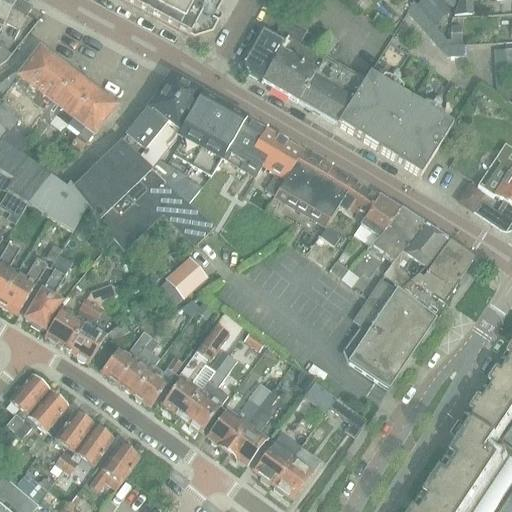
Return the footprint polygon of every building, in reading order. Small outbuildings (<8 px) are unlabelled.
[(17,33),(30,10),(15,2),(16,0),(14,0),(0,0),(0,66),(4,63),(11,55),(0,46),(0,28),(2,25),(17,33)] [(120,0),(120,1),(192,40),(211,34),(217,23),(211,19),(221,0),(120,0)] [(436,0),(422,0),(416,6),(442,36),(446,32),(447,28),(440,19),(447,12),(436,0)] [(458,0),(452,18),(471,17),(469,0),(458,0)] [(410,24),(421,13),(413,4),(404,17),(410,24)] [(415,30),(427,20),(421,13),(410,24),(415,30)] [(421,36),(432,26),(427,20),(415,30),(421,36)] [(426,42),(438,33),(432,26),(421,36),(426,42)] [(444,43),(442,48),(451,47),(461,47),(460,28),(449,29),(449,42),(444,43)] [(323,62),(325,59),(336,43),(318,31),(305,49),(323,62)] [(244,75),(261,84),(283,45),(260,33),(241,66),(244,75)] [(431,48),(443,38),(438,33),(426,42),(431,48)] [(452,60),(451,47),(442,48),(444,43),(444,40),(443,38),(431,48),(443,61),(452,60)] [(261,84),(297,105),(312,81),(322,64),(312,57),(304,51),(286,39),(283,45),(261,84)] [(451,47),(452,60),(462,59),(461,47),(451,47)] [(493,60),(505,60),(505,51),(493,52),(493,60)] [(0,86),(0,176),(11,182),(4,194),(18,202),(26,207),(31,210),(50,182),(60,190),(20,158),(29,146),(30,143),(25,137),(27,134),(36,121),(38,122),(71,78),(38,53),(18,80),(14,77),(0,86)] [(297,105),(336,127),(364,82),(325,59),(322,64),(312,81),(297,105)] [(494,69),(506,69),(505,60),(493,60),(494,69)] [(494,79),(506,79),(506,69),(494,69),(494,79)] [(378,153),(410,101),(369,75),(364,82),(336,127),(378,153)] [(36,121),(27,134),(34,139),(37,141),(54,119),(66,128),(72,121),(93,94),(71,78),(38,122),(36,121)] [(170,78),(147,111),(166,127),(137,162),(188,207),(201,187),(179,167),(183,161),(170,150),(176,142),(177,136),(182,127),(195,105),(196,106),(201,96),(170,78)] [(495,89),(507,89),(506,79),(494,79),(495,89)] [(507,89),(495,89),(495,99),(508,107),(507,89)] [(113,110),(93,94),(72,121),(83,130),(71,147),(79,153),(91,137),(93,138),(113,110)] [(216,152),(224,156),(225,155),(229,149),(231,145),(245,121),(201,96),(196,106),(195,105),(182,127),(218,148),(216,152)] [(410,101),(378,153),(419,179),(452,128),(410,101)] [(147,112),(120,146),(137,162),(166,127),(147,111),(147,112)] [(225,155),(244,167),(251,156),(264,132),(245,121),(231,145),(229,149),(225,155)] [(251,156),(244,167),(247,168),(256,174),(259,170),(260,168),(275,178),(265,193),(274,198),(284,182),(302,154),(264,132),(251,156)] [(188,207),(137,162),(120,146),(72,193),(123,254),(162,217),(194,249),(213,230),(199,217),(188,207)] [(324,229),(325,230),(340,204),(339,203),(353,183),(331,171),(302,154),(284,182),(274,198),(325,228),(324,229)] [(488,170),(476,187),(511,211),(511,165),(502,180),(488,170)] [(71,193),(60,190),(50,182),(31,210),(71,235),(84,212),(71,193)] [(349,219),(353,212),(364,220),(377,200),(354,183),(353,183),(339,203),(340,204),(325,230),(337,211),(349,219)] [(470,214),(480,199),(467,191),(457,206),(470,214)] [(364,220),(359,228),(378,242),(399,213),(377,200),(364,220)] [(10,215),(6,221),(14,226),(26,207),(18,202),(10,215)] [(498,209),(487,225),(500,232),(505,234),(510,233),(511,232),(511,229),(511,211),(501,205),(498,209)] [(392,264),(391,265),(392,266),(422,228),(399,213),(378,242),(375,246),(366,252),(380,262),(383,258),(392,264)] [(383,278),(400,292),(417,278),(447,245),(422,228),(392,266),(391,265),(383,278)] [(326,230),(319,239),(333,249),(340,240),(326,230)] [(0,300),(15,276),(7,271),(19,252),(8,245),(0,258),(0,300)] [(400,292),(437,321),(446,308),(443,306),(473,262),(447,245),(417,278),(400,292)] [(53,265),(60,253),(52,248),(45,260),(53,265)] [(53,272),(64,279),(71,266),(57,258),(50,270),(53,272)] [(189,260),(165,281),(166,282),(183,301),(206,280),(189,260)] [(23,281),(15,276),(0,300),(0,310),(7,314),(8,312),(16,317),(46,268),(35,261),(23,281)] [(336,264),(328,273),(339,282),(347,272),(336,264)] [(149,271),(142,278),(151,288),(158,281),(149,271)] [(51,299),(64,279),(53,272),(24,321),(31,326),(30,327),(39,333),(40,331),(43,332),(60,304),(51,299)] [(347,272),(339,282),(350,290),(357,281),(347,272)] [(362,326),(344,353),(349,364),(348,366),(387,392),(433,323),(381,283),(355,321),(362,326)] [(55,348),(65,353),(93,308),(99,311),(121,295),(109,288),(89,294),(74,320),(61,312),(43,341),(46,342),(47,345),(53,348),(55,348)] [(191,303),(178,312),(188,319),(197,308),(191,303)] [(202,304),(195,314),(206,322),(213,312),(202,304)] [(102,313),(99,311),(93,308),(65,353),(75,359),(75,362),(81,366),(84,365),(87,367),(104,339),(91,331),(102,313)] [(122,326),(112,333),(118,342),(128,335),(122,326)] [(209,365),(228,339),(213,328),(195,354),(209,365)] [(115,386),(117,387),(142,351),(150,340),(143,335),(126,358),(117,352),(100,374),(108,380),(108,383),(112,386),(115,386)] [(263,347),(248,336),(243,343),(258,355),(263,347)] [(142,351),(117,387),(133,398),(153,369),(158,361),(150,356),(157,345),(150,340),(142,351)] [(415,511),(511,511),(511,350),(465,422),(477,430),(474,435),(465,437),(459,446),(415,511)] [(222,354),(210,371),(215,375),(215,374),(227,358),(222,354)] [(303,357),(298,366),(314,375),(319,366),(303,357)] [(236,365),(227,358),(215,374),(215,375),(207,385),(200,394),(180,421),(190,428),(188,431),(195,436),(197,433),(200,435),(227,399),(217,391),(236,365)] [(163,376),(153,369),(133,398),(134,400),(134,403),(138,405),(141,405),(149,410),(181,366),(173,361),(163,376)] [(181,380),(161,407),(180,421),(200,394),(207,385),(215,375),(210,371),(204,367),(190,387),(181,380)] [(14,436),(26,421),(48,394),(30,379),(8,404),(19,413),(5,429),(14,436)] [(314,386),(307,395),(328,411),(335,401),(314,386)] [(217,448),(225,454),(269,395),(258,388),(234,419),(226,413),(206,440),(210,443),(210,446),(213,449),(217,448)] [(21,443),(34,426),(44,435),(66,409),(48,394),(26,421),(14,436),(21,443)] [(275,400),(269,395),(225,454),(234,461),(233,463),(240,469),(242,467),(246,469),(265,442),(257,436),(270,420),(264,416),(275,400)] [(335,401),(328,411),(348,426),(343,433),(353,441),(366,424),(335,401)] [(54,442),(74,456),(93,429),(74,415),(54,442)] [(112,443),(93,429),(74,456),(92,469),(112,443)] [(270,487),(272,489),(297,453),(288,446),(290,443),(280,436),(252,474),(261,480),(259,483),(268,489),(270,487)] [(36,440),(27,452),(36,459),(46,447),(36,440)] [(127,477),(138,461),(118,447),(100,473),(89,489),(97,495),(108,479),(119,487),(127,477)] [(307,461),(297,453),(272,489),(275,491),(273,493),(281,499),(283,496),(291,503),(319,464),(310,457),(307,461)] [(70,461),(63,456),(54,468),(61,473),(70,461)] [(77,466),(70,461),(61,473),(68,479),(77,466)] [(0,511),(35,511),(38,509),(0,477),(0,511)] [(27,477),(18,487),(38,505),(47,494),(27,477)]
